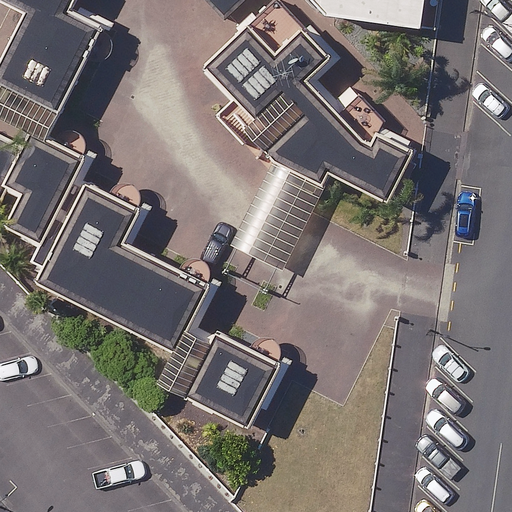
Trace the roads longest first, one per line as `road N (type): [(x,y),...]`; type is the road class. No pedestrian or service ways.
road 1 (unclassified): [(490,511),(511,356)]
road 2 (unclassified): [(0,409),(98,511)]
